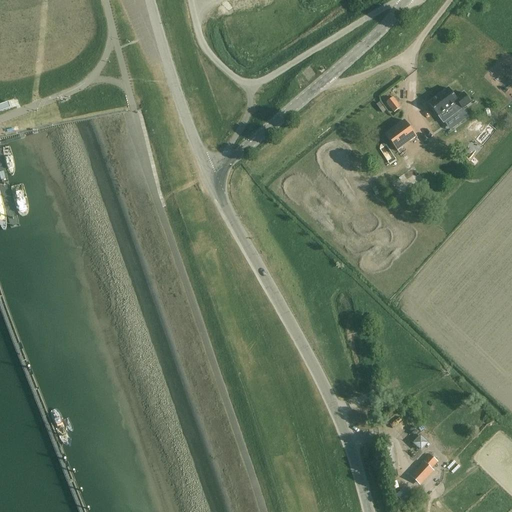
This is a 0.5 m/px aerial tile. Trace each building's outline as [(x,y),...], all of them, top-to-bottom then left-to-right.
[(270,0),(245,0),(248,9),(271,3),(270,0)] [(471,103),(469,102),(463,93),(456,99),(448,89),(428,103),(438,117),(457,103),(462,109),(471,103)] [(386,103),(394,113),(401,107),(393,97),(386,103)] [(8,102),(0,105),(0,111),(10,108),(8,102)] [(404,121),(385,135),(397,152),(416,137),(404,121)] [(402,189),(417,178),(412,172),(398,183),(402,189)] [(407,421),(410,432),(418,429),(416,419),(407,421)] [(420,437),(414,444),(421,450),(427,443),(420,437)] [(396,471),(392,445),(385,446),(390,472),(396,471)] [(430,469),(437,462),(429,456),(423,463),(424,463),(412,477),(419,484),(431,470),(430,469)] [(452,459),(446,467),(451,471),(457,463),(452,459)] [(405,488),(397,496),(402,501),(410,492),(405,488)]
